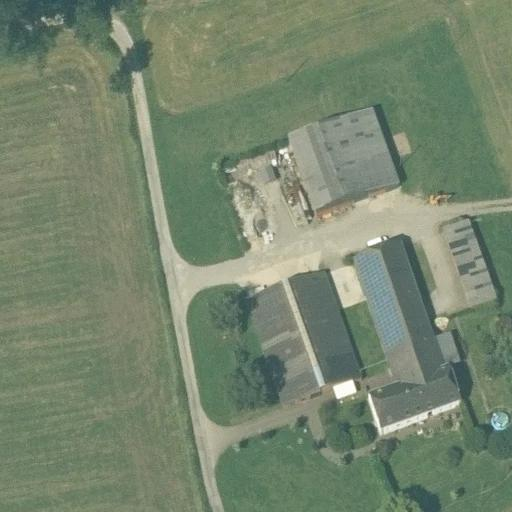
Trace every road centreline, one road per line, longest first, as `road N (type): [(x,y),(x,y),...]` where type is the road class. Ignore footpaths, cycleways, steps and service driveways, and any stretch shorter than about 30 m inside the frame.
road 1 (unclassified): [(218,511),(121,38),(82,15),(0,32)]
road 2 (track): [(173,287),(433,220)]
